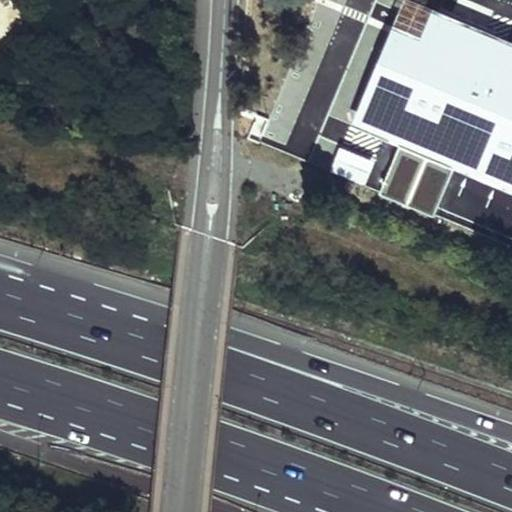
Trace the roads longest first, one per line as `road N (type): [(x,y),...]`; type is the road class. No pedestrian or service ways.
road 1 (motorway): [(511,483),(0,303)]
road 2 (motorway): [(511,433),(247,346),(0,283)]
road 3 (tertiary): [(178,511),(224,0)]
road 4 (motorway): [(0,379),(384,511)]
